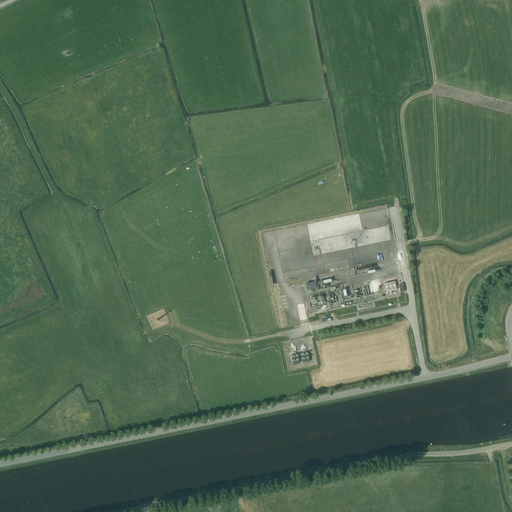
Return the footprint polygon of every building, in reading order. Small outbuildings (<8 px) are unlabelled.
[(356,214),(339,218),(338,225),(340,225),(339,230),(342,230),(342,224),(347,222),(348,225),(348,223),(350,223),(351,218),(352,218),(355,217),(355,220),(357,220),(356,218),(356,217),(359,217),(359,220),(360,220),(360,219),(360,215),(357,215),(357,214),(356,214)] [(351,232),(363,230),(362,224),(353,226),(353,228),(353,230),(351,231),(351,232)] [(317,288),(316,281),(306,283),(306,284),(303,284),(304,289),(307,288),(307,290),(317,288)] [(386,292),(397,290),(395,281),(384,283),(386,292)] [(308,319),(305,303),(298,304),(301,320),(308,319)] [(310,361),(308,352),(301,353),(303,362),(310,361)] [(300,363),(298,354),(291,355),(293,364),(300,363)]
